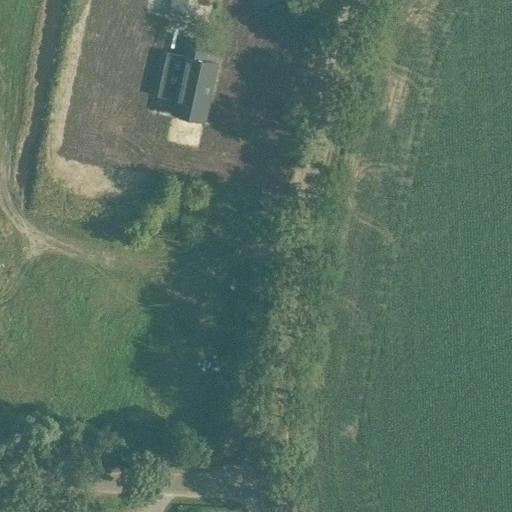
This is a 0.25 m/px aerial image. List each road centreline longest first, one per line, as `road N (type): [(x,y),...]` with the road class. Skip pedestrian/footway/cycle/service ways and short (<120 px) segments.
road 1 (unclassified): [(256,470),(351,0)]
road 2 (unclassified): [(256,470),(222,493),(0,483)]
